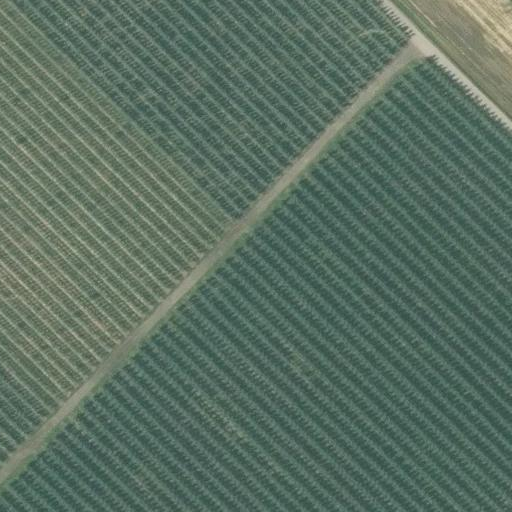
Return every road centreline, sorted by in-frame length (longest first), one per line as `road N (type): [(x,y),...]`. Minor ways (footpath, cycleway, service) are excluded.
road 1 (track): [(420,41),(0,476)]
road 2 (track): [(511,131),(377,0)]
